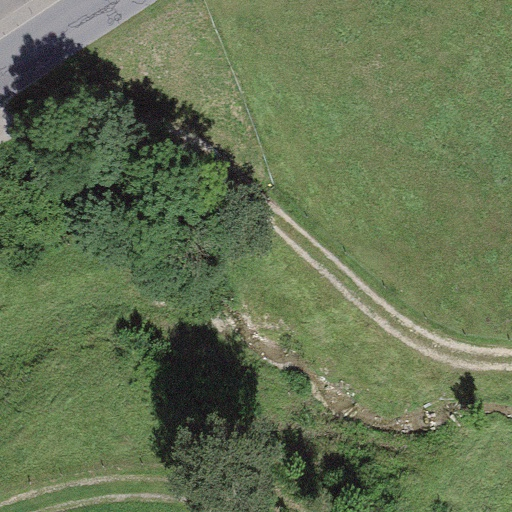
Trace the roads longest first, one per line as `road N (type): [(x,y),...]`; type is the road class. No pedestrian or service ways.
road 1 (track): [(0,126),(84,123),(176,138),(240,179),(433,347),(511,359)]
road 2 (track): [(15,511),(135,488),(194,496),(225,511)]
road 3 (tertiary): [(0,67),(101,0)]
